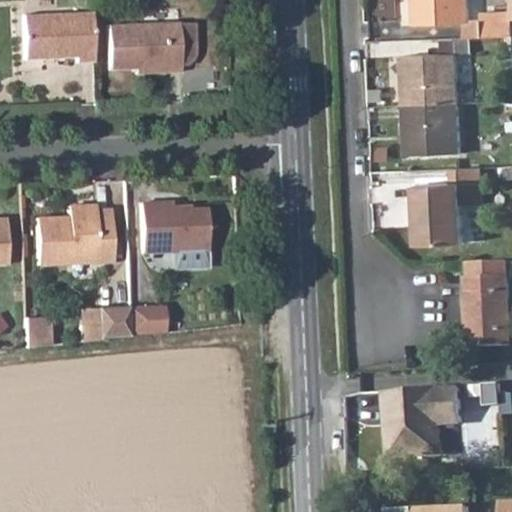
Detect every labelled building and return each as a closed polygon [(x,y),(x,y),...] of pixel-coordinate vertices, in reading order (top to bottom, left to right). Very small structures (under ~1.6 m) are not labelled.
[(414,0),(416,25),(469,23),(468,0),(414,0)] [(91,63),(89,13),(20,17),(21,60),(41,59),(41,54),(47,54),(47,59),(73,58),(73,64),(91,63)] [(107,71),(128,71),(158,70),(158,76),(176,75),(176,69),(182,69),(188,66),(191,62),(193,55),(194,51),(193,42),(192,24),(175,24),(106,26),(107,71)] [(511,24),(482,26),(483,36),(511,35),(511,24)] [(395,50),(446,51),(447,38),(396,37),(395,50)] [(404,106),(459,104),(457,53),(403,56),(404,106)] [(404,106),(406,154),(461,152),(459,104),(404,106)] [(455,168),(455,183),(418,185),(421,245),(464,242),(462,207),(485,206),(484,167),(455,168)] [(170,204),(137,205),(139,254),(205,251),(204,211),(170,213),(170,204)] [(64,220),(32,221),(34,265),(109,263),(108,210),(93,211),(93,205),(72,205),(72,212),(64,213),(64,220)] [(470,263),(471,279),(467,279),(470,348),(511,346),(509,261),(470,263)] [(160,306),(125,307),(126,335),(161,333),(160,306)] [(126,335),(125,307),(95,307),(96,324),(78,325),(78,340),(96,339),(96,337),(126,336),(126,335)] [(44,317),(19,320),(20,350),(45,347),(44,317)] [(464,388),(390,393),(389,408),(396,408),(396,410),(396,412),(397,415),(399,417),(401,418),(403,419),(403,424),(391,425),(392,458),(445,455),(443,425),(466,425),(464,388)]
